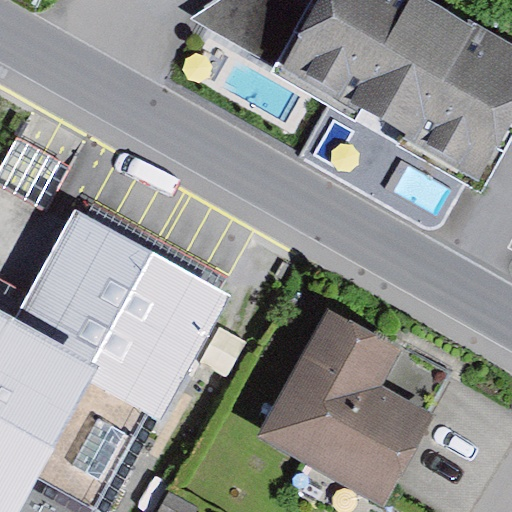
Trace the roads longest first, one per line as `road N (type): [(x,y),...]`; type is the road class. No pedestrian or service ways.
road 1 (tertiary): [(110,85),(511,323)]
road 2 (tertiary): [(0,27),(110,85)]
